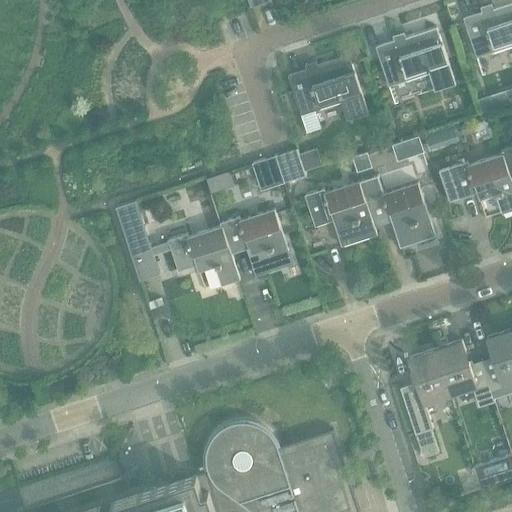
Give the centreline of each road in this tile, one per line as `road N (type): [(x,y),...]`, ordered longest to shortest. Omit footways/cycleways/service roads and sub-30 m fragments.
road 1 (residential): [(0,441),(348,327)]
road 2 (residential): [(273,141),(242,50),(391,0)]
road 3 (residential): [(410,511),(348,327)]
road 4 (residential): [(348,327),(511,273)]
